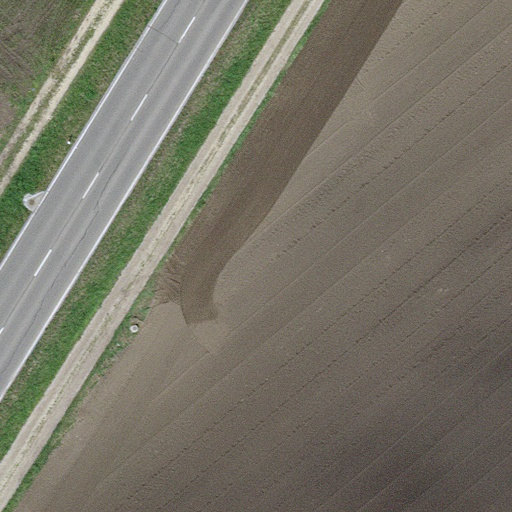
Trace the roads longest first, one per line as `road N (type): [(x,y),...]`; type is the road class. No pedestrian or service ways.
road 1 (track): [(0,486),(302,0)]
road 2 (secondary): [(0,319),(196,0)]
road 3 (track): [(0,167),(105,0)]
